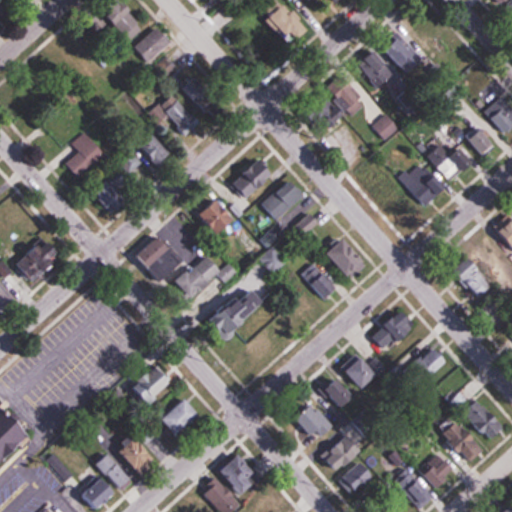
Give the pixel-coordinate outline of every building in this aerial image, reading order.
[(511,0),(502,0),(506,4),(503,7),(511,15),(511,0)] [(270,16),(297,43),(311,29),(284,2),(270,16)] [(125,40),(144,30),(130,4),(111,14),(125,40)] [(452,46),(423,13),(408,26),(436,59),(452,46)] [(135,48),(149,63),(173,41),(159,26),(135,48)] [(388,47),(411,71),(424,58),(401,35),(388,47)] [(50,85),(64,74),(48,54),(34,65),(50,85)] [(326,114),(345,119),(352,93),(333,88),(326,114)] [(159,107),(186,135),(199,123),(171,95),(159,107)] [(511,107),(501,96),(484,111),(509,138),(511,134),(511,107)] [(481,161),(493,153),(477,127),(465,135),(481,161)] [(76,177),(105,157),(94,141),(65,161),(76,177)] [(448,181),(459,173),(441,147),(431,154),(448,181)] [(139,163),(124,151),(116,162),(130,174),(139,163)] [(113,213),(136,198),(119,171),(96,186),(113,213)] [(380,192),(396,212),(405,206),(390,185),(380,192)] [(234,223),(222,202),(205,212),(217,233),(234,223)] [(3,207),(3,231),(26,231),(26,207),(3,207)] [(511,247),(511,220),(499,232),(511,247)] [(139,256),(165,281),(185,261),(159,236),(139,256)] [(40,246),(22,259),(31,271),(49,258),(40,246)] [(219,278),(223,283),(237,273),(229,262),(221,269),(211,255),(175,280),(188,299),(219,278)] [(300,271),(307,287),(294,293),(303,315),(321,307),(318,300),(337,292),(323,261),(300,271)] [(478,302),(495,287),(475,264),(458,279),(478,302)] [(268,307),(256,290),(215,318),(227,336),(268,307)] [(237,360),(253,376),(291,337),(275,322),(237,360)] [(175,382),(157,362),(131,386),(149,405),(175,382)] [(162,417),(175,436),(202,419),(189,399),(162,417)] [(0,480),(34,446),(0,409),(0,480)] [(158,458),(135,436),(121,450),(144,472),(158,458)] [(95,511),(98,511),(134,479),(109,452),(96,464),(104,473),(80,496),(95,511)] [(244,496),(262,477),(244,460),(226,479),(244,496)]
